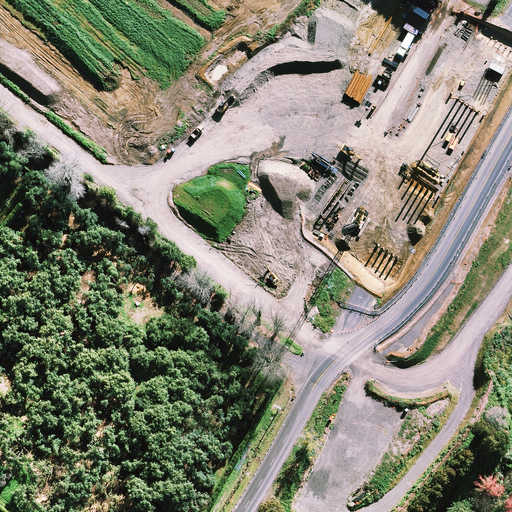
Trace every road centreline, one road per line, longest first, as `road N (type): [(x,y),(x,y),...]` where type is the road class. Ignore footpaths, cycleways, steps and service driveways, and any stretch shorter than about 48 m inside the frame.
road 1 (track): [(318,378),(301,336),(0,98)]
road 2 (motorway): [(511,232),(158,0)]
road 3 (track): [(318,378),(276,354),(0,126)]
road 4 (tertiary): [(318,378),(511,21)]
road 5 (motorway): [(209,0),(511,199)]
road 6 (tertiary): [(318,378),(243,511)]
